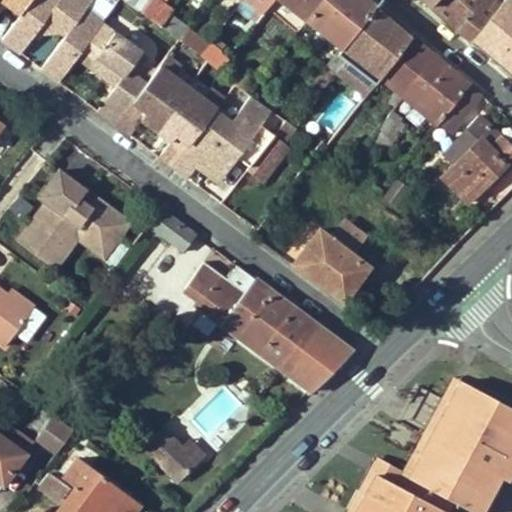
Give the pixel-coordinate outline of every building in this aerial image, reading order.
[(0,0),(20,14),(29,0),(0,0)] [(2,38),(22,54),(38,33),(45,24),(49,27),(52,24),(60,31),(65,35),(41,68),(59,81),(77,57),(103,23),(104,21),(86,7),(91,0),(29,0),(20,14),(2,38)] [(126,0),(141,11),(149,0),(126,0)] [(165,0),(149,0),(141,11),(162,27),(170,14),(172,12),(162,4),(165,0)] [(300,29),(307,20),(322,0),(282,0),(296,11),(289,21),(300,29)] [(322,0),(307,20),(342,48),(374,6),(367,0),(322,0)] [(436,11),(471,39),(499,4),(494,0),(433,0),(429,5),(436,11)] [(511,0),(502,0),(499,4),(471,39),(493,58),(511,74),(511,0)] [(269,6),(263,1),(250,17),(256,22),(269,6)] [(393,22),(374,6),(342,48),(338,53),(346,60),(343,64),(372,88),(380,78),(410,39),(412,37),(393,22)] [(189,29),(170,14),(162,27),(180,40),(189,29)] [(141,69),(134,64),(143,53),(103,23),(77,57),(118,87),(99,112),(117,125),(134,102),(147,85),(136,76),(141,69)] [(45,24),(38,33),(60,31),(52,24),(49,27),(45,24)] [(180,40),(200,55),(207,44),(189,29),(180,40)] [(410,39),(380,78),(403,96),(432,58),(410,39)] [(275,61),(285,49),(278,43),(268,55),(275,61)] [(200,55),(220,70),(227,60),(207,44),(200,55)] [(149,58),(143,53),(134,64),(141,69),(149,58)] [(346,60),(338,53),(328,65),(337,72),(343,64),(346,60)] [(413,104),(438,124),(469,84),(451,70),(434,55),(432,58),(403,96),(413,104)] [(147,85),(134,102),(148,112),(142,119),(172,141),(177,135),(190,144),(216,110),(224,99),(210,88),(203,98),(175,77),(182,67),(168,56),(147,85)] [(230,78),(249,93),(259,78),(241,64),(230,78)] [(372,88),(343,64),(337,72),(326,87),(355,109),(372,88)] [(326,87),(337,72),(328,65),(298,105),(307,112),(326,87)] [(481,94),(469,84),(438,124),(449,133),(481,94)] [(400,122),(413,104),(403,96),(389,114),(400,122)] [(280,105),(269,97),(263,104),(275,112),(280,105)] [(233,123),(216,110),(190,144),(173,167),(187,178),(195,167),(202,157),(225,174),(237,159),(243,151),(254,160),(274,135),(262,126),(271,114),(251,99),(233,123)] [(406,127),(400,122),(389,114),(379,128),(395,142),(406,127)] [(467,126),(479,139),(454,166),(442,177),(467,202),(494,176),(496,178),(511,162),(511,146),(479,114),(467,126)] [(479,139),(467,126),(441,152),(454,166),(479,139)] [(367,143),(384,156),(395,142),(379,128),(367,143)] [(254,160),(243,151),(237,159),(249,167),(254,160)] [(195,167),(218,184),(225,174),(202,157),(195,167)] [(21,238),(57,265),(79,235),(99,249),(109,237),(116,241),(131,221),(97,196),(92,204),(80,195),(85,188),(59,170),(41,195),(47,201),(21,238)] [(407,189),(398,182),(385,198),(394,205),(407,189)] [(342,215),(334,210),(320,229),(364,262),(390,227),(354,200),(342,215)] [(27,220),(31,205),(14,201),(10,216),(27,220)] [(198,234),(160,205),(147,223),(185,251),(198,234)] [(364,262),(320,229),(293,264),(345,303),(371,267),(364,262)] [(116,241),(109,237),(99,249),(106,254),(116,241)] [(352,351),(256,278),(244,293),(239,300),(221,287),(227,280),(203,262),(185,287),(199,298),(195,303),(311,391),(352,351)] [(221,287),(239,300),(244,293),(227,280),(221,287)] [(11,288),(6,294),(31,312),(35,306),(11,288)] [(0,344),(4,347),(31,312),(6,294),(0,289),(0,344)] [(410,478),(461,381),(455,377),(431,423),(403,475),(375,460),(348,511),(357,511),(377,475),(447,511),(453,501),(410,478)] [(511,407),(461,381),(410,478),(453,501),(473,511),(482,511),(501,478),(507,481),(511,472),(511,457),(511,456),(511,407)] [(38,439),(57,453),(74,429),(56,415),(38,439)] [(183,445),(163,425),(144,445),(173,473),(183,463),(190,470),(205,455),(189,439),(183,445)] [(24,452),(0,435),(0,481),(1,482),(24,452)] [(56,511),(44,511),(40,508),(37,511),(90,511),(98,504),(108,511),(109,511),(125,492),(78,457),(62,478),(74,487),(56,511)] [(190,470),(183,463),(173,473),(180,480),(190,470)] [(377,475),(357,511),(446,511),(447,511),(377,475)] [(133,511),(140,504),(125,492),(109,511),(133,511)]
